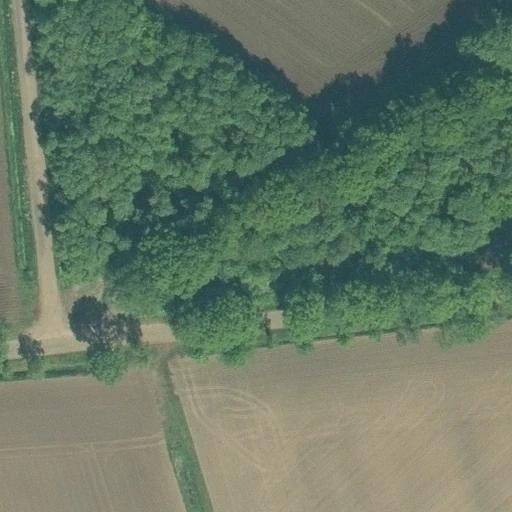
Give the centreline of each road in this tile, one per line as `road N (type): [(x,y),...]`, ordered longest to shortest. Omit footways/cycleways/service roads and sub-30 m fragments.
road 1 (unclassified): [(0,360),(511,300)]
road 2 (track): [(5,0),(33,357)]
